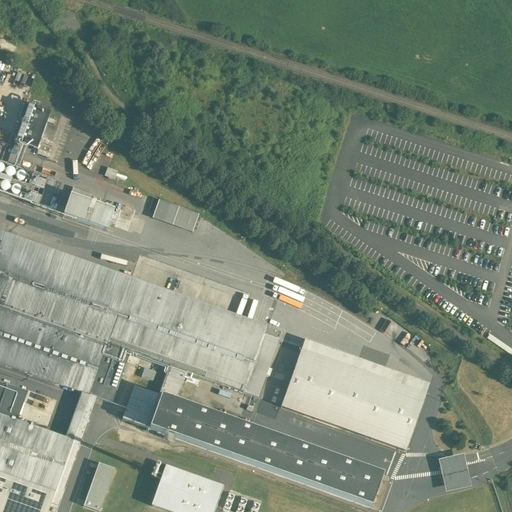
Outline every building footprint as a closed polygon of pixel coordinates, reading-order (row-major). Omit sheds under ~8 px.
[(50,112),(27,104),(14,142),(37,150),(50,112)] [(130,141),(121,134),(117,141),(121,144),(122,142),(127,145),(130,141)] [(18,176),(18,173),(18,171),(16,169),(13,168),(11,169),(9,171),(8,173),(9,176),(11,178),(13,178),(16,178),(18,176)] [(29,180),(29,177),(29,174),(27,173),(24,172),(21,173),(20,175),(19,177),(20,180),(22,182),(24,182),(27,182),(29,180)] [(47,181),(31,176),(23,200),(38,206),(47,181)] [(38,206),(38,207),(46,210),(56,183),(47,180),(47,181),(38,206)] [(13,190),(13,187),(13,184),(11,183),(8,182),(6,183),(4,185),(3,187),(4,190),(6,192),(8,192),(11,192),(13,190)] [(24,193),(24,191),(24,188),(22,186),(19,186),(16,187),(15,188),(14,191),(15,194),(17,195),(19,196),(22,195),(24,193)] [(73,189),(63,216),(107,232),(114,211),(88,202),(91,195),(73,189)] [(153,220),(194,232),(200,213),(159,201),(153,220)] [(129,215),(120,211),(115,227),(131,232),(136,217),(129,215)] [(0,364),(81,394),(89,396),(89,397),(95,381),(103,358),(107,345),(130,353),(169,367),(186,373),(242,393),(243,393),(263,337),(262,337),(0,243),(0,364)] [(263,337),(243,393),(242,393),(242,394),(257,399),(265,376),(269,378),(271,371),(268,370),(278,341),(263,336),(262,337),(263,337)] [(130,353),(107,345),(103,358),(95,381),(89,397),(112,405),(130,353)] [(426,395),(301,350),(280,408),(405,452),(426,395)] [(186,373),(169,367),(158,396),(134,388),(122,420),(371,508),(382,476),(175,402),(186,373)] [(27,393),(0,383),(0,415),(17,422),(27,393)] [(81,394),(65,439),(73,442),(89,396),(81,394)] [(0,473),(55,493),(63,471),(68,473),(71,466),(65,464),(73,442),(65,439),(17,422),(0,415),(0,473)] [(98,511),(101,511),(116,469),(99,464),(84,507),(98,511)] [(460,467),(446,470),(449,482),(463,478),(460,467)] [(153,509),(163,511),(216,511),(224,485),(165,468),(153,509)]
